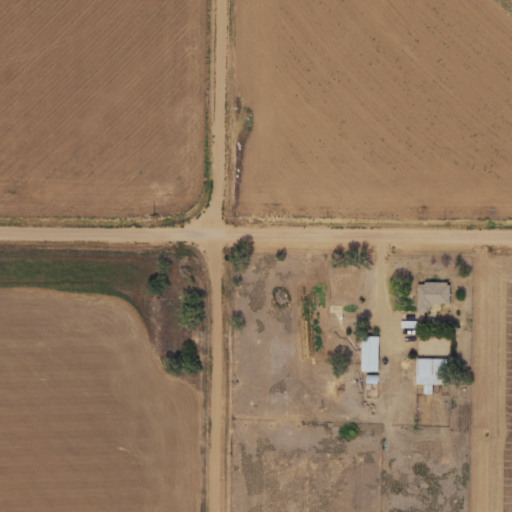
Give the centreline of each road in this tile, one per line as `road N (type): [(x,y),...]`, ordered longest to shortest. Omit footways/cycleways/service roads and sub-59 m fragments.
road 1 (residential): [(511,237),(0,231)]
road 2 (residential): [(214,511),(217,231)]
road 3 (residential): [(217,231),(222,0)]
